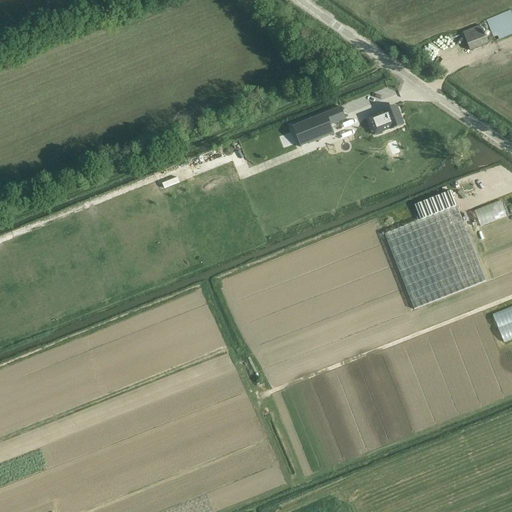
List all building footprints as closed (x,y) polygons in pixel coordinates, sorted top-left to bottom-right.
[(493,40),(511,34),(511,10),(486,18),(493,40)] [(480,25),(462,32),(470,51),(487,44),(480,25)] [(346,119),(341,107),(292,126),(300,147),(334,134),(331,125),(346,119)] [(384,112),(369,118),(372,126),(375,133),(375,134),(376,134),(383,131),(390,129),(403,124),(396,107),(384,112)] [(419,221),(384,235),(387,242),(414,309),(486,281),(471,244),(467,233),(466,230),(456,206),(451,192),(415,206),(421,220),(419,221)] [(480,221),(511,209),(511,199),(511,198),(476,210),(480,221)] [(511,304),(494,311),(504,339),(511,336),(511,304)]
